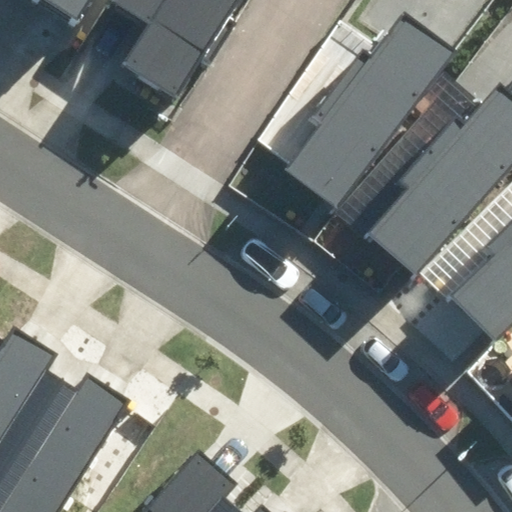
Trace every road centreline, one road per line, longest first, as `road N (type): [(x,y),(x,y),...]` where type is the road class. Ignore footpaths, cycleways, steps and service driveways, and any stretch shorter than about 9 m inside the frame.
road 1 (residential): [(131,246),(260,332),(439,511)]
road 2 (residential): [(131,246),(302,0)]
road 3 (residential): [(0,161),(131,246)]
